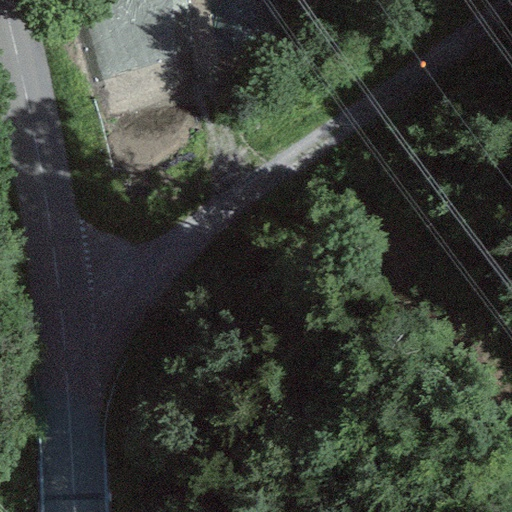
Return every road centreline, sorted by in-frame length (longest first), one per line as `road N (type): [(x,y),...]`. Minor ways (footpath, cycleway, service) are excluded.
road 1 (track): [(511,0),(160,260),(59,314)]
road 2 (unclassified): [(4,0),(46,192),(74,511)]
